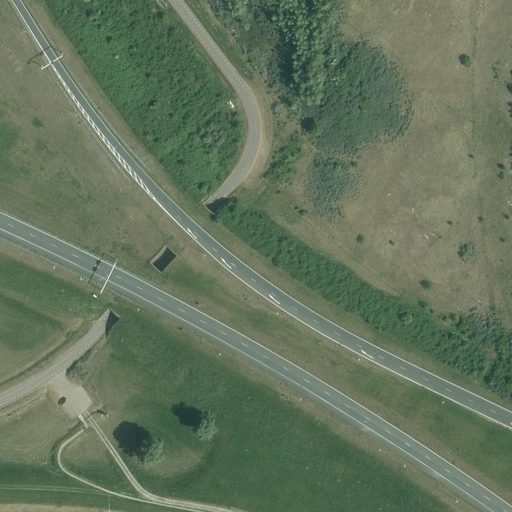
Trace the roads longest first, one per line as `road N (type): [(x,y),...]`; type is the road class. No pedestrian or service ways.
road 1 (motorway): [(511,421),(328,329),(234,263),(101,131),(15,0)]
road 2 (motorway): [(0,221),(220,332),(505,511)]
road 3 (tertiary): [(113,312),(251,151),(243,92),(175,0)]
road 4 (track): [(82,412),(142,492),(219,511)]
road 5 (tertiary): [(113,312),(53,371),(0,402)]
